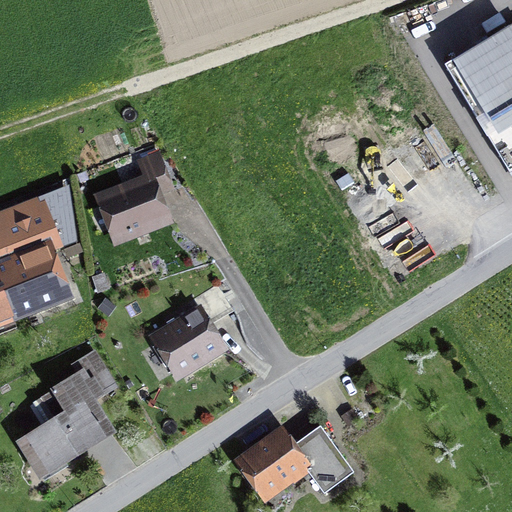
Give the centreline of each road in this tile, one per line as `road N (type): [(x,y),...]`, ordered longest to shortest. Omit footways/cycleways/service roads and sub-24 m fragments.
road 1 (unclassified): [(511,246),(92,511)]
road 2 (track): [(0,132),(373,0)]
